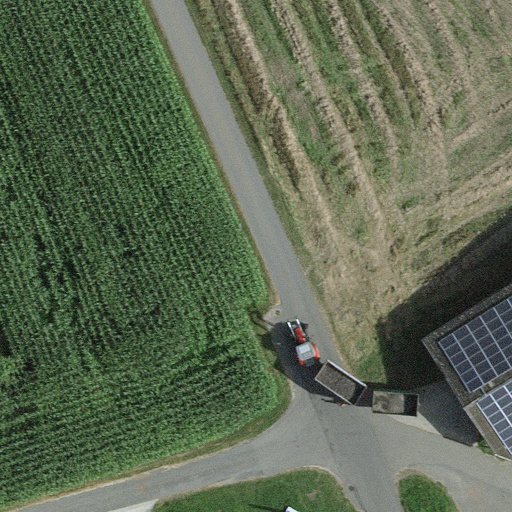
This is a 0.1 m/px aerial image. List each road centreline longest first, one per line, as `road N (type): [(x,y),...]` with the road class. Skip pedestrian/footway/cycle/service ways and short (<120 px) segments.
road 1 (unclassified): [(170,0),(388,511)]
road 2 (track): [(91,511),(359,439)]
road 3 (track): [(511,488),(359,439)]
